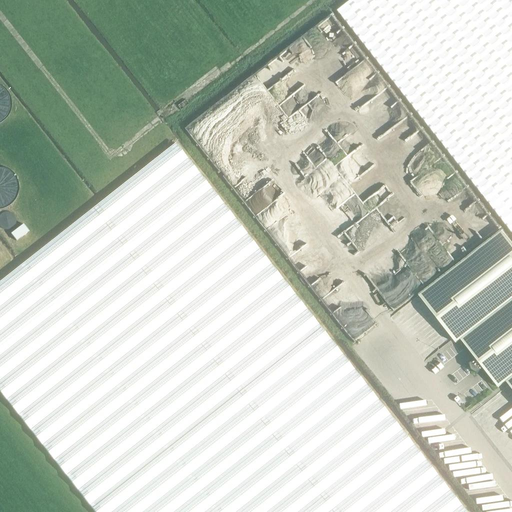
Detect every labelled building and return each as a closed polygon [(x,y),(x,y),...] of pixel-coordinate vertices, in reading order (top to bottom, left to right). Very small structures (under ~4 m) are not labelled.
[(511,0),(352,0),(338,11),(488,202),(511,232),(511,0)] [(306,80),(278,106),(289,118),(318,92),(306,80)] [(289,152),(311,186),(330,174),(328,171),(319,157),(312,162),(310,158),(312,157),(303,143),(289,152)] [(0,392),(94,511),(465,511),(175,144),(0,281),(0,392)] [(441,177),(455,194),(465,186),(453,172),(449,176),(446,172),(441,177)] [(0,224),(12,229),(18,215),(7,211),(5,216),(2,215),(0,220),(0,224)] [(9,232),(14,239),(28,230),(23,223),(9,232)] [(511,242),(503,231),(419,296),(456,343),(460,340),(475,359),(469,364),(472,370),(477,374),(483,369),(498,388),(506,382),(511,389),(511,242)] [(373,266),(373,281),(382,293),(389,304),(395,304),(392,300),(396,298),(396,293),(390,293),(390,256),(393,259),(398,256),(396,256),(393,252),(379,262),(373,266)]
